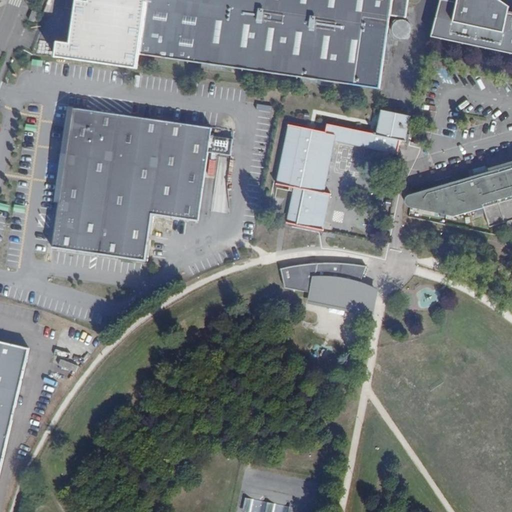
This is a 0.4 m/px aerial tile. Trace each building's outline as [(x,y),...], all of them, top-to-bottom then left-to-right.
[(75,0),(71,42),(58,41),(56,57),(139,69),(141,55),(381,90),(392,16),(408,19),(410,0),(75,0)] [(444,0),(442,0),(433,38),(511,54),(511,14),(510,14),(511,8),(499,0),(459,0),(459,3),(444,0)] [(29,20),(34,22),(38,13),(32,11),(29,20)] [(212,129),(75,109),(53,250),(146,263),(153,215),(187,221),(200,223),(209,153),(231,156),(234,141),(211,137),(212,129)] [(288,223),(323,230),(330,194),(324,193),(334,141),(397,154),(401,140),(406,141),(410,116),(382,111),(377,135),(328,125),(326,133),(290,126),(278,185),(295,188),(288,223)] [(484,207),(489,227),(511,220),(511,161),(474,172),(475,176),(470,178),(409,195),(406,198),(406,202),(408,205),(410,207),(413,207),(455,216),(484,207)] [(372,316),(377,293),(362,287),(368,269),(354,266),(330,265),(319,265),(319,269),(312,268),(312,266),(306,266),(282,269),(286,288),(313,295),(312,302),(372,316)] [(0,467),(28,348),(0,342),(0,467)] [(242,511),(245,511),(290,511),(291,507),(245,497),(242,511)]
